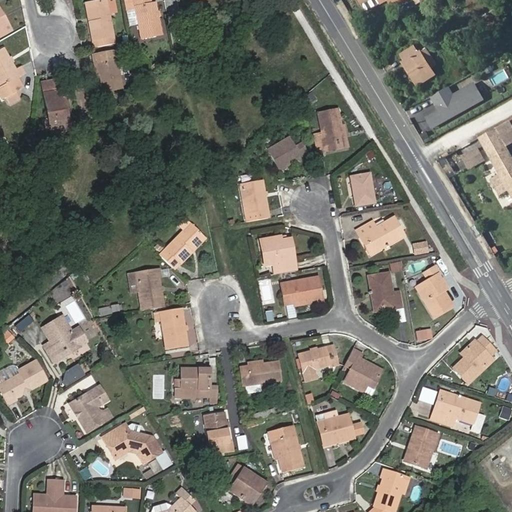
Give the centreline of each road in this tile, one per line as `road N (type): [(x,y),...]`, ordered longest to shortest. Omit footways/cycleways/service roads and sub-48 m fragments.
road 1 (residential): [(422,365),(363,464),(286,511)]
road 2 (tertiary): [(417,160),(321,0)]
road 3 (residential): [(348,320),(219,339),(217,304)]
road 4 (tertiary): [(498,294),(417,160)]
road 5 (residential): [(348,320),(331,219),(311,204)]
